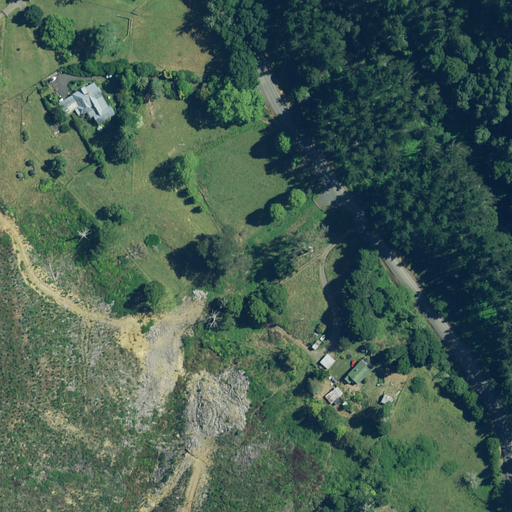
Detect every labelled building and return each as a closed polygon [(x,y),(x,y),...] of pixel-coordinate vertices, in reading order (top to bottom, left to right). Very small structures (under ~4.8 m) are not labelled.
[(67,115),(76,110),(80,116),(88,112),(92,118),(95,116),(99,124),(103,121),(101,118),(112,112),(96,82),(74,94),(59,102),(67,115)] [(322,343),(319,340),(313,347),(316,350),(322,343)] [(336,361),(328,354),(321,362),(328,369),(336,361)] [(373,370),(363,361),(345,379),(351,384),(355,380),(359,384),(373,370)] [(329,375),(325,378),(330,384),(334,381),(329,375)] [(340,397),(342,400),(346,397),(343,394),(344,394),(338,387),(326,397),(332,404),(333,402),(336,405),(341,401),(338,398),(340,397)] [(395,398),(386,394),(382,402),(391,406),(395,398)] [(346,401),(343,404),(349,411),(350,411),(352,413),(354,411),(346,401)]
